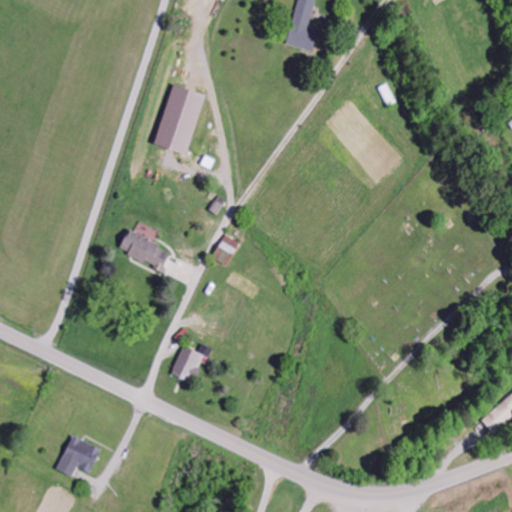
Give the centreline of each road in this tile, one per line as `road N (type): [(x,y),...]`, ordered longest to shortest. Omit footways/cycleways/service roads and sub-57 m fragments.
road 1 (secondary): [(511,455),(424,487),(332,486),(0,331)]
road 2 (residential): [(148,402),(213,249),(393,0)]
road 3 (residential): [(299,474),(498,276),(511,274)]
